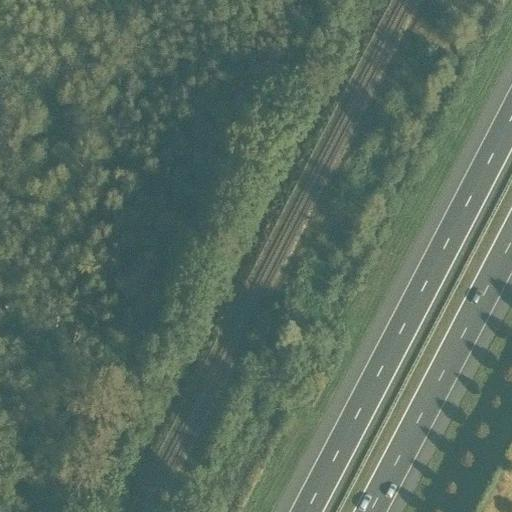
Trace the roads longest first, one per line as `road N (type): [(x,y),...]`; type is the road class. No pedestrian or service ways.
road 1 (motorway): [(511,113),(305,511)]
road 2 (motorway): [(368,511),(511,235)]
